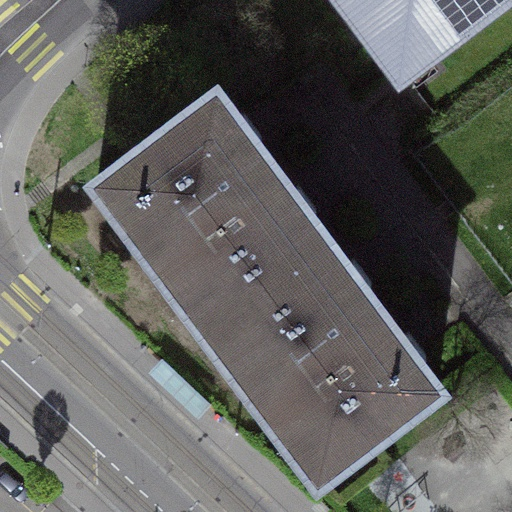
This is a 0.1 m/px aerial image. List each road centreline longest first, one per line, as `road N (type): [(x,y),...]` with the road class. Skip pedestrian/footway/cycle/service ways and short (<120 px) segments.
road 1 (tertiary): [(256,511),(0,268)]
road 2 (tertiary): [(0,370),(145,511)]
